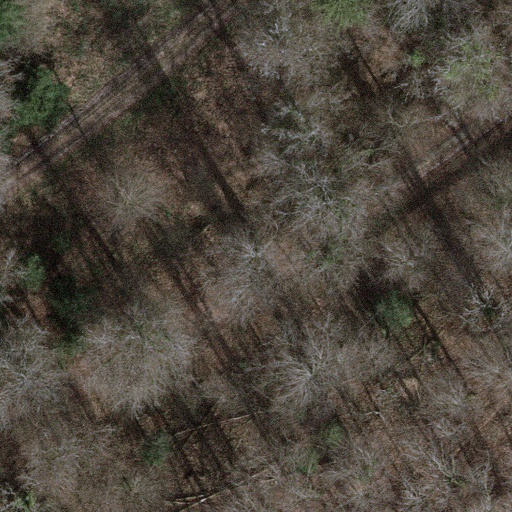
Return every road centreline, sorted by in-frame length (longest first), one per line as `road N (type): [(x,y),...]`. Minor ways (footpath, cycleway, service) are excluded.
road 1 (track): [(0,398),(206,310),(511,97)]
road 2 (track): [(0,177),(210,0)]
